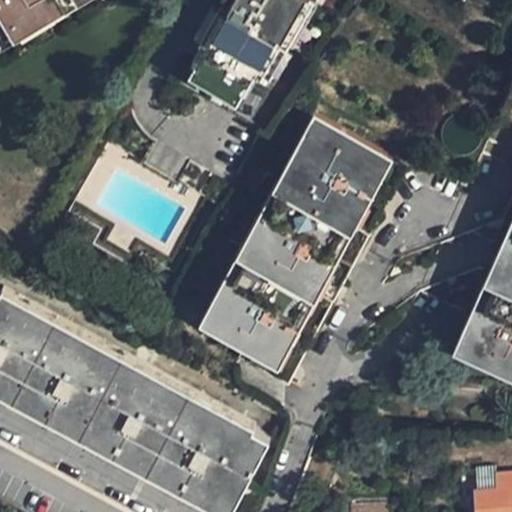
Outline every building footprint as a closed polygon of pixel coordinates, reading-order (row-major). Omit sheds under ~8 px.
[(0,0),(0,26),(43,0),(0,0)] [(222,0),(202,35),(205,37),(181,78),(258,122),(324,9),(329,11),(335,0),(222,0)] [(417,137),(511,2),(511,0),(371,0),(322,70),(417,137)] [(207,316),(319,116),(315,113),(199,321),(246,348),(249,343),(207,320),(207,316)] [(411,169),(319,116),(207,316),(207,320),(249,343),(246,348),(239,359),(288,386),(411,169)] [(511,373),(511,124),(498,119),(420,300),(468,322),(473,324),(460,352),(511,373)] [(271,446),(0,289),(0,371),(16,382),(9,394),(16,398),(11,407),(26,415),(31,406),(35,409),(42,396),(67,411),(61,423),(56,432),(72,441),(77,433),(84,422),(92,426),(86,437),(90,441),(85,450),(99,458),(104,449),(110,453),(117,441),(199,489),(192,500),(186,509),(191,511),(206,511),(208,509),(215,498),(234,508),(271,446)] [(473,324),(468,322),(456,350),(460,352),(473,324)] [(511,373),(460,352),(456,350),(453,357),(511,380),(511,373)] [(16,382),(0,371),(0,388),(9,394),(16,382)] [(42,396),(35,409),(61,423),(67,411),(42,396)] [(84,422),(77,433),(86,437),(92,426),(84,422)] [(117,441),(110,453),(192,500),(199,489),(117,441)] [(478,511),(511,511),(511,489),(477,492),(478,511)] [(215,498),(208,509),(212,511),(231,511),(234,508),(215,498)] [(391,511),(391,499),(350,500),(350,511),(391,511)]
